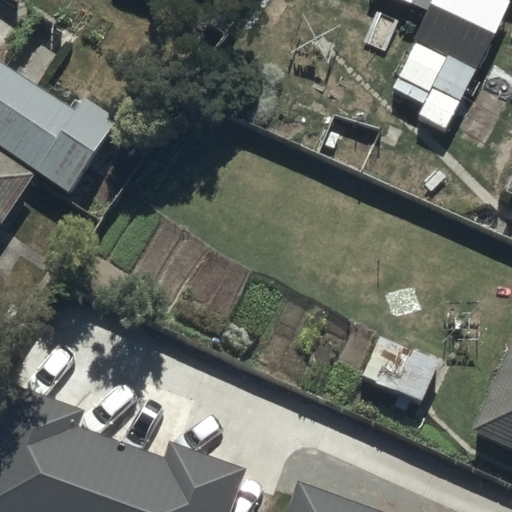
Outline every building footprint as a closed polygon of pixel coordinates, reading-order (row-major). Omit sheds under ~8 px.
[(197,0),(226,19),(238,0),(197,0)] [(475,78),(414,47),(395,84),(428,101),(416,123),(445,138),(475,78)] [(0,68),(0,159),(71,205),(119,132),(83,109),(77,118),(0,68)] [(0,234),(3,237),(38,185),(0,160),(0,234)] [(511,345),(470,444),(511,461),(511,345)] [(218,372),(185,354),(143,430),(177,448),(218,372)] [(260,395),(225,473),(303,509),(339,431),(260,395)]
